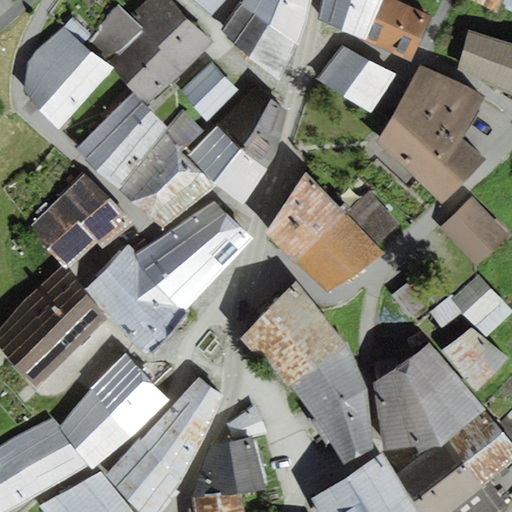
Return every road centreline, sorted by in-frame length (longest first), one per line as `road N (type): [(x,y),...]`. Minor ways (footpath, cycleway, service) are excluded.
road 1 (residential): [(262,222),(212,195),(156,235),(19,107),(13,82),(48,0)]
road 2 (residential): [(21,511),(106,465),(232,320)]
road 3 (unclassified): [(169,511),(238,387),(232,320)]
road 4 (unclassified): [(262,222),(316,38)]
road 5 (residential): [(447,0),(434,41),(415,65),(316,38)]
